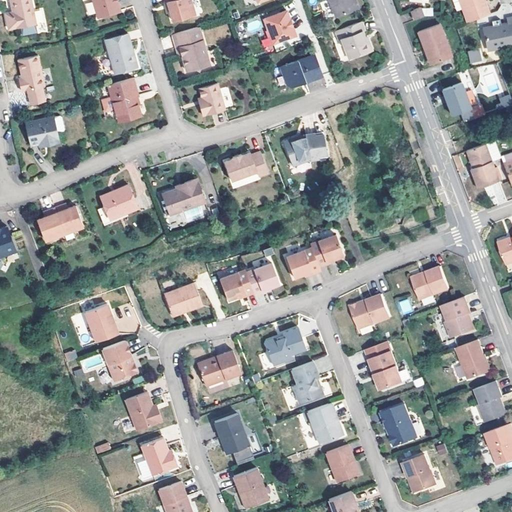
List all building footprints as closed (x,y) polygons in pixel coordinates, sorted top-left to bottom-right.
[(38,24),(32,0),(11,0),(15,13),(7,15),(11,29),(38,24)] [(91,0),(97,19),(120,12),(116,0),(91,0)] [(195,16),(190,0),(164,0),(165,3),(167,3),(169,12),(172,22),(195,16)] [(330,0),(337,16),(356,9),(353,0),(330,0)] [(490,14),(484,0),(459,0),(468,23),(490,14)] [(84,4),(87,16),(95,14),(92,2),(84,4)] [(421,8),(412,11),(415,20),(424,17),(421,8)] [(273,17),(263,21),(272,44),(281,41),(281,40),(286,38),(287,39),(295,36),(286,12),(278,15),(278,16),(273,18),(273,17)] [(488,52),(511,46),(511,19),(506,21),(507,24),(487,28),(489,37),(485,38),(488,52)] [(372,48),(369,40),(367,40),(365,36),(363,31),(365,29),(362,21),(336,31),(339,39),(342,39),(350,58),(370,51),(372,48)] [(440,25),(419,32),(425,49),(426,48),(432,64),(452,57),(440,25)] [(209,65),(198,27),(172,35),(176,49),(179,48),(181,55),(186,71),(194,69),(198,71),(201,67),(209,65)] [(137,67),(134,56),(132,56),(131,51),(133,51),(128,34),(104,41),(114,74),(137,67)] [(468,51),(470,64),(482,61),(479,49),(468,51)] [(305,80),(306,82),(306,83),(322,76),(314,55),(280,67),(287,85),(292,87),(300,84),(299,81),(305,80)] [(37,56),(17,60),(21,78),(18,79),(20,91),(26,90),(29,104),(44,101),(41,87),(44,86),(37,56)] [(108,85),(115,109),(116,109),(118,114),(124,118),(139,113),(135,98),(138,97),(132,78),(108,85)] [(218,82),(200,87),(203,99),(205,104),(202,105),(205,116),(226,110),(218,82)] [(462,84),(443,91),(453,116),(472,109),(462,84)] [(511,99),(511,94),(499,97),(502,108),(511,105),(511,99)] [(104,113),(113,111),(110,97),(101,99),(104,113)] [(140,116),(139,113),(124,118),(118,114),(116,109),(115,109),(119,122),(140,116)] [(45,141),(45,145),(58,142),(52,117),(25,123),(30,146),(37,144),(37,143),(45,141)] [(287,141),(285,146),(292,166),(307,159),(315,157),(314,154),(327,152),(324,134),(315,136),(315,133),(301,136),(301,139),(295,140),(293,138),(287,141)] [(500,180),(487,144),(468,151),(474,169),(472,170),(479,188),(500,180)] [(260,151),(250,155),(250,152),(241,156),(240,154),(231,157),(232,159),(223,162),(230,181),(256,171),(258,176),(268,172),(260,151)] [(164,194),(171,213),(204,201),(199,186),(197,187),(194,179),(183,184),(184,187),(176,189),(164,194)] [(115,192),(102,198),(105,207),(110,218),(126,212),(137,207),(128,184),(114,190),(115,192)] [(115,192),(114,190),(101,196),(102,198),(115,192)] [(44,217),(36,221),(43,240),(62,233),(82,226),(74,206),(66,209),(62,211),(61,206),(53,209),(46,212),(47,216),(44,217)] [(110,218),(105,207),(98,210),(104,224),(127,215),(126,212),(110,218)] [(0,257),(15,251),(6,227),(0,229),(0,257)] [(345,257),(337,235),(312,245),(313,249),(320,268),(328,265),(327,263),(335,260),(345,257)] [(508,239),(499,242),(508,264),(511,262),(511,239),(510,240),(508,239)] [(320,268),(313,249),(288,258),(295,279),(296,279),(305,276),(313,273),(314,275),(321,272),(320,268)] [(281,285),(273,264),(248,274),(255,294),(256,297),(264,294),(263,292),(271,289),(281,285)] [(450,288),(441,267),(426,272),(427,275),(412,281),(420,300),(450,288)] [(255,294),(248,274),(246,271),(221,281),(229,302),(238,298),(246,295),(247,297),(255,294)] [(426,272),(411,278),(412,281),(427,275),(426,272)] [(191,279),(160,290),(168,312),(199,301),(191,279)] [(392,317),(383,294),(367,300),(368,302),(363,304),(360,302),(351,306),(359,329),(392,317)] [(466,296),(442,305),(448,321),(445,322),(452,339),(471,331),(473,332),(475,328),(474,327),(471,320),(468,320),(466,315),(469,314),(472,312),(466,296)] [(409,298),(397,302),(400,315),(413,311),(409,298)] [(96,343),(118,334),(107,304),(85,313),(96,343)] [(360,334),(373,330),(372,326),(359,329),(360,334)] [(291,355),(307,348),(299,328),(284,333),(285,337),(278,340),(275,338),(267,341),(266,344),(274,366),(293,359),(291,355)] [(480,339),(457,348),(469,379),(490,371),(484,356),(486,355),(480,339)] [(132,357),(126,340),(103,349),(115,382),(138,373),(134,362),(132,363),(129,358),(132,357)] [(372,358),(371,358),(376,373),(379,373),(380,375),(381,378),(379,380),(381,386),(384,388),(404,381),(393,349),(390,341),(368,349),(372,358)] [(201,361),(199,364),(207,385),(243,372),(234,349),(217,355),(219,358),(212,360),(208,358),(201,361)] [(67,362),(77,358),(75,350),(64,353),(67,362)] [(83,369),(103,364),(100,354),(80,360),(83,369)] [(488,355),(486,355),(484,356),(490,371),(494,370),(488,355)] [(315,378),(319,377),(313,361),(295,368),(300,383),(296,385),(303,403),(322,395),(323,393),(321,387),(318,385),(317,382),(315,378)] [(81,368),(73,371),(76,380),(84,377),(81,368)] [(258,374),(251,377),(254,383),(261,381),(258,374)] [(422,377),(413,381),(416,388),(425,384),(422,377)] [(497,379),(477,387),(483,404),(482,404),(488,422),(507,415),(508,413),(505,407),(503,408),(502,404),(504,403),(506,403),(497,379)] [(153,406),(148,392),(126,400),(138,430),(163,421),(159,410),(155,412),(153,406)] [(336,419),(338,418),(332,402),(308,411),(320,443),(344,435),(340,424),(338,425),(337,422),(336,419)] [(407,403),(382,412),(388,427),(391,426),(393,433),(391,434),(395,446),(419,437),(407,403)] [(240,413),(215,422),(227,454),(251,445),(240,413)] [(511,423),(486,433),(499,465),(511,460),(511,423)] [(164,437),(142,444),(152,474),(174,467),(173,467),(177,466),(173,455),(170,456),(168,451),(164,437)] [(108,442),(95,447),(97,454),(111,449),(108,442)] [(439,454),(447,452),(444,443),(436,446),(439,454)] [(349,444),(327,452),(338,482),(360,473),(357,465),(353,464),(353,462),(352,460),(355,459),(349,444)] [(428,458),(406,467),(410,476),(413,475),(414,478),(415,481),(413,483),(416,492),(438,484),(428,458)] [(258,465),(236,474),(242,490),(245,490),(246,494),(244,495),(248,506),(270,498),(258,465)] [(190,511),(192,511),(189,503),(186,502),(184,498),(186,497),(180,482),(158,490),(166,511),(190,511)] [(352,491),(330,499),(334,511),(356,511),(355,510),(354,508),(358,507),(352,491)]
